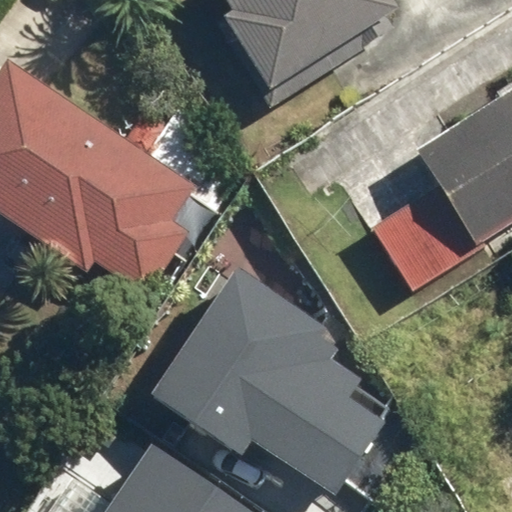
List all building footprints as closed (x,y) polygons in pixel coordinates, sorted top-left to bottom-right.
[(224,0),(235,17),(222,24),(268,97),(401,14),(391,0),(224,0)] [(8,65),(0,76),(0,218),(88,278),(96,266),(148,301),(192,236),(177,226),(199,193),(8,65)] [(511,94),(416,156),(438,190),(376,229),(417,293),(511,232),(511,94)] [(233,269),(150,395),(240,454),(251,438),(333,492),(389,408),(355,386),(359,378),(330,359),(342,340),(233,269)] [(252,511),(152,446),(108,511),(252,511)]
